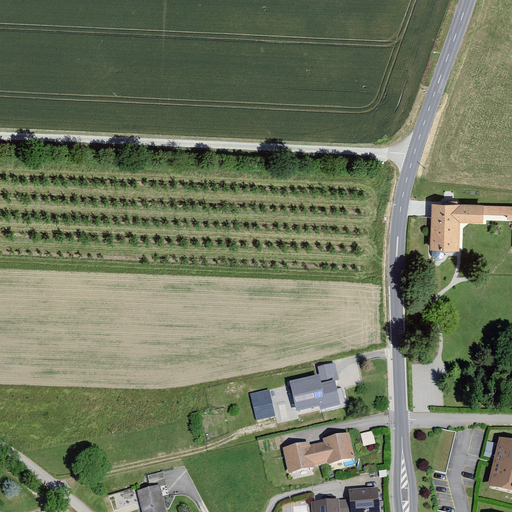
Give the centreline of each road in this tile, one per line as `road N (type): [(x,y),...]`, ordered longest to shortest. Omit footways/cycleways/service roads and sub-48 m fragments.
road 1 (secondary): [(401,419),(399,212),(467,0)]
road 2 (track): [(413,154),(0,135)]
road 3 (residential): [(259,425),(202,450),(56,482)]
